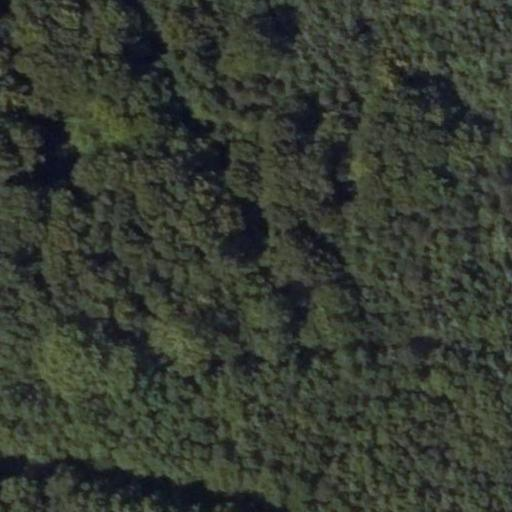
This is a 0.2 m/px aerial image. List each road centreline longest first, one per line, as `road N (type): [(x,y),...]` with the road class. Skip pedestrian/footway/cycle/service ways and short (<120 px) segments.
road 1 (track): [(0,401),(511,332)]
road 2 (track): [(0,457),(206,487),(279,511)]
